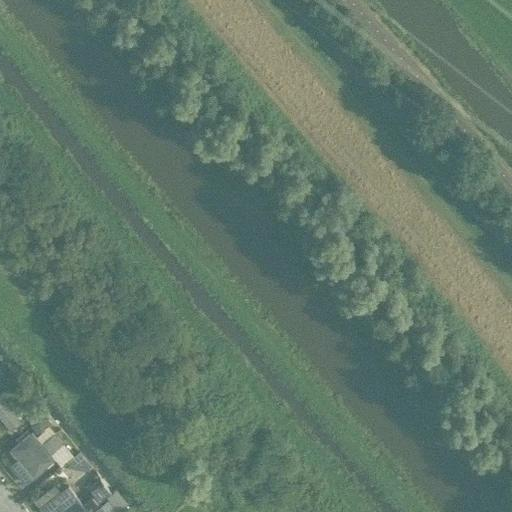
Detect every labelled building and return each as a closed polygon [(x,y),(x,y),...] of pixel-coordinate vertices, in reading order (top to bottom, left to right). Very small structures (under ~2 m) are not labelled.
[(0,415),(9,427),(20,418),(0,394),(0,415)] [(41,437),(52,428),(54,426),(43,414),(41,416),(31,424),(41,437)] [(9,448),(32,476),(54,457),(50,453),(63,442),(54,432),(41,442),(31,430),(9,448)] [(98,477),(96,479),(88,485),(100,499),(107,493),(110,491),(98,477)] [(43,511),(80,511),(83,510),(84,511),(85,511),(98,502),(91,495),(82,502),(67,484),(39,506),(43,511)] [(113,511),(118,509),(109,498),(93,510),(94,511),(113,511)]
